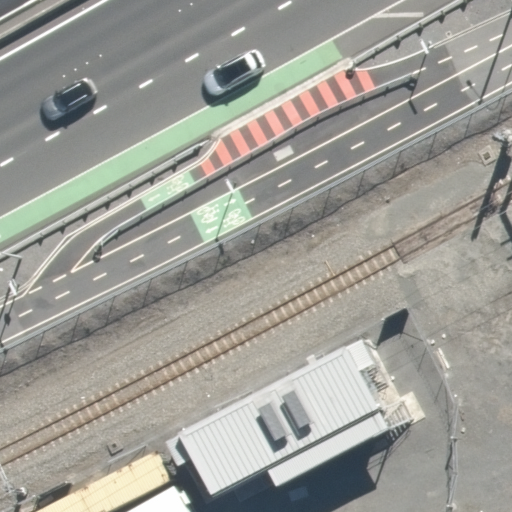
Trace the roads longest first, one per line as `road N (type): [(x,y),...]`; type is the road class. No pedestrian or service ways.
road 1 (trunk): [(358,0),(240,65),(95,120),(0,139)]
road 2 (trunk): [(194,0),(0,125)]
